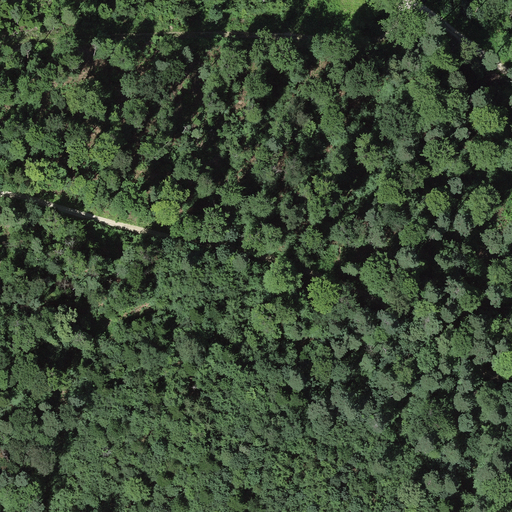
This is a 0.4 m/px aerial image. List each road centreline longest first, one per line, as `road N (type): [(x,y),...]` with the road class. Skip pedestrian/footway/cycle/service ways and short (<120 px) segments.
road 1 (track): [(511,386),(352,287),(248,248),(142,231),(0,193)]
road 2 (track): [(0,48),(180,34),(375,40),(402,19),(407,0)]
